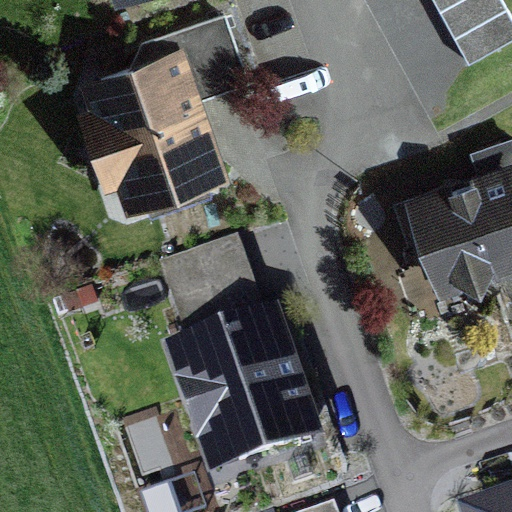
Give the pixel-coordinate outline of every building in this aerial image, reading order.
[(433,0),(468,62),(511,37),(511,19),(501,0),(433,0)] [(223,14),(142,42),(130,67),(92,80),(108,126),(98,148),(119,159),(135,204),(216,176),(188,95),(245,75),(223,14)] [(457,277),(478,287),(488,266),(511,257),(511,171),(511,170),(413,205),(440,283),(457,277)] [(191,344),(175,350),(216,468),(311,435),(269,317),(257,321),(229,241),(163,264),(191,344)] [(511,511),(511,494),(465,510),(465,511),(511,511)]
